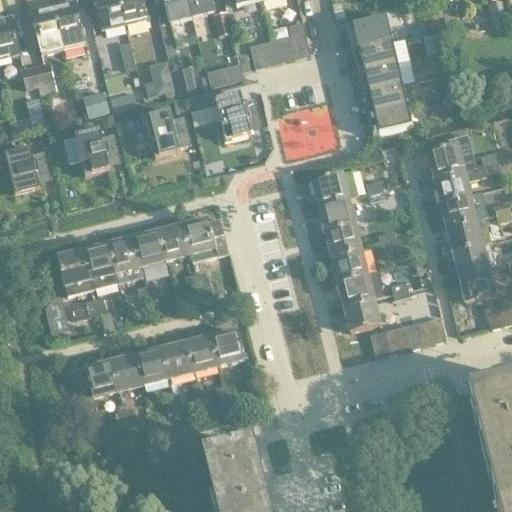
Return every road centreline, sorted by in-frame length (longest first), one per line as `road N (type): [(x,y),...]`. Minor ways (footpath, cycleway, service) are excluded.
road 1 (residential): [(289,414),(511,356)]
road 2 (residential): [(289,414),(242,219)]
road 3 (residential): [(351,154),(314,0)]
